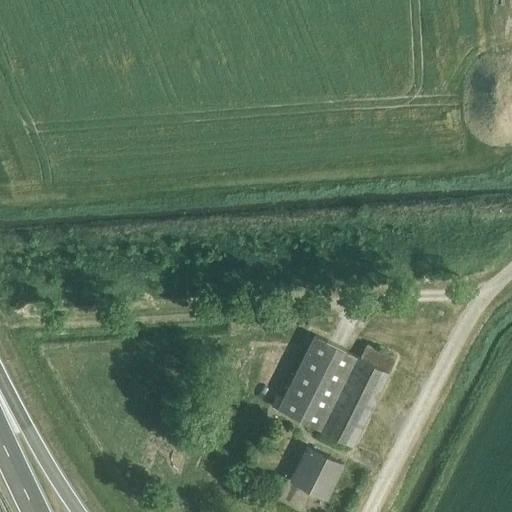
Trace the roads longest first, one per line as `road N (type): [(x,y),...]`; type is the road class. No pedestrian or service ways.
road 1 (unclassified): [(369,511),(470,325),(511,272)]
road 2 (trunk): [(77,511),(0,386)]
